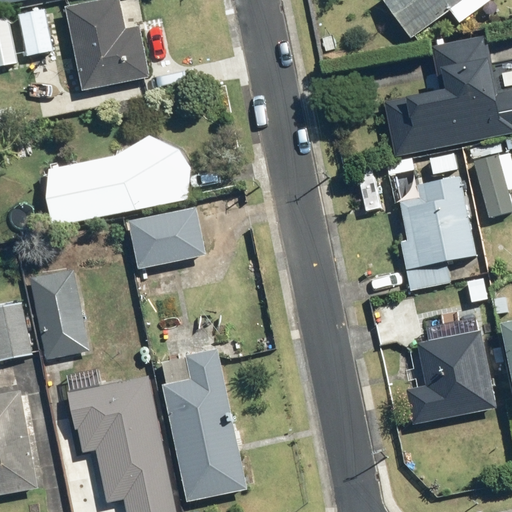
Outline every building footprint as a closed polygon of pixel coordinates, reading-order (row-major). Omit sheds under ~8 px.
[(94,0),(73,4),(90,89),(157,76),(147,24),(134,26),(128,0),(94,0)] [(462,10),(471,24),(509,0),(393,0),(417,38),(462,10)] [(51,8),(26,13),(34,54),(30,55),(34,75),(61,69),(57,49),(59,49),(51,8)] [(0,66),(24,61),(14,15),(0,18),(0,66)] [(392,99),(403,155),(511,133),(511,90),(509,91),(502,54),(498,55),(494,33),(439,44),(448,88),(392,99)] [(57,196),(61,225),(195,197),(200,165),(190,147),(158,133),(123,154),(58,167),(57,196)] [(437,157),(440,173),(465,167),(462,151),(437,157)] [(506,152),(481,159),(496,216),(511,211),(511,152),(507,154),(506,152)] [(485,253),(469,174),(425,182),(428,195),(408,199),(415,238),(408,240),(414,268),(412,268),(416,289),(457,282),(452,259),(485,253)] [(136,219),(146,267),(214,253),(204,205),(136,219)] [(96,350),(80,267),(36,276),(52,358),(96,350)] [(492,273),(473,277),(478,301),(497,297),(492,273)] [(0,351),(2,361),(39,353),(28,301),(0,306),(0,351)] [(418,307),(382,313),(387,343),(423,337),(418,307)] [(414,387),(420,423),(505,406),(489,328),(425,340),(434,383),(414,387)] [(195,500),(256,487),(226,346),(194,352),(192,345),(181,347),(183,357),(170,360),(174,381),(170,382),(195,500)] [(178,511),(150,377),(68,393),(80,451),(102,447),(112,498),(129,495),(132,511),(178,511)] [(0,494),(46,486),(29,388),(0,393),(0,494)]
